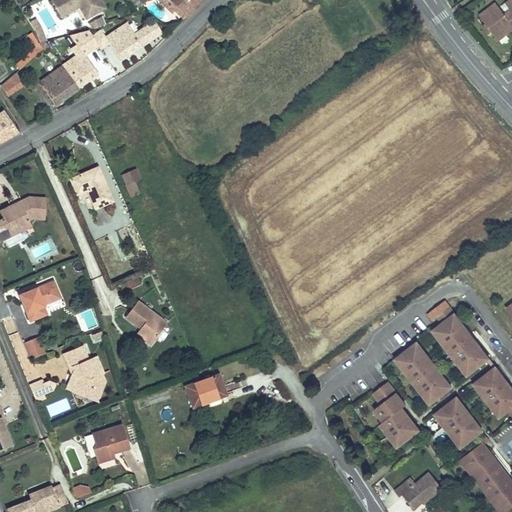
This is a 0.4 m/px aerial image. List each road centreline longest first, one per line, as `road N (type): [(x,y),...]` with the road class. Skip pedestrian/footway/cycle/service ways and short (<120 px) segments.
road 1 (residential): [(511,347),(469,291),(444,290),(392,329),(386,350),(309,409)]
road 2 (unclassified): [(216,0),(142,72),(0,153)]
road 3 (residential): [(145,511),(153,495),(323,432)]
road 4 (unknown): [(56,123),(114,282)]
